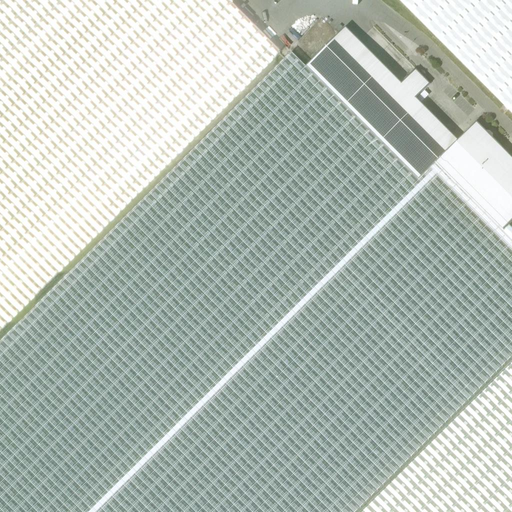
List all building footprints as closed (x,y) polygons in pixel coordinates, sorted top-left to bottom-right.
[(0,0),(0,330),(280,53),(230,3),(227,0),(0,0)] [(511,0),(398,0),(511,114),(511,0)] [(418,180),(435,163),(458,140),(416,98),(430,84),(416,69),(401,83),(345,27),(305,67),(418,180)] [(511,239),(503,231),(503,230),(435,163),(418,180),(305,67),(291,53),(0,342),(0,511),(355,511),(511,356),(511,239)] [(458,140),(435,163),(503,230),(511,220),(511,157),(493,138),(493,135),(489,132),(486,131),(476,122),(458,140)] [(511,229),(509,225),(503,231),(511,239),(511,229)] [(511,511),(511,363),(362,511),(511,511)]
